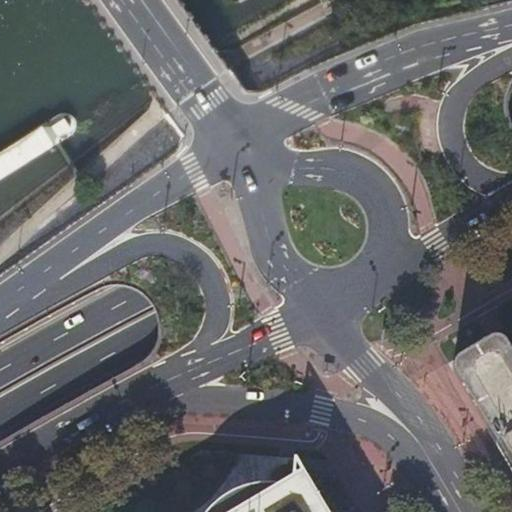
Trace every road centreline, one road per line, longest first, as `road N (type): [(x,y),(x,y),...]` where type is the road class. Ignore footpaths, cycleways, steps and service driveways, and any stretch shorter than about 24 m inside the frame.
road 1 (primary): [(0,426),(511,146)]
road 2 (primary): [(511,100),(0,373)]
road 3 (secondary): [(127,404),(289,403),(358,418),(391,437),(457,511)]
road 4 (unclassified): [(156,390),(196,357),(215,324),(215,286),(192,255),(141,246),(5,307)]
road 5 (primary): [(511,25),(370,73),(230,146)]
road 6 (primary): [(230,146),(5,307)]
road 7 (secondary): [(317,310),(406,404),(456,484),(461,511)]
road 8 (secondary): [(389,270),(388,218),(363,183),(230,146)]
road 9 (unclassified): [(511,58),(470,83),(450,123),(464,163),(511,191)]
road 10 (secondary): [(230,146),(274,250),(317,310)]
road 11 (primary): [(156,390),(317,310)]
road 12 (secondary): [(126,0),(230,146)]
road 13 (primary): [(0,470),(127,404)]
road 14 (primary): [(389,270),(511,198)]
